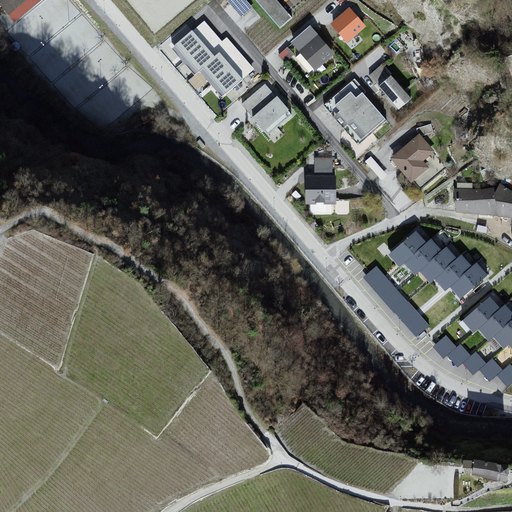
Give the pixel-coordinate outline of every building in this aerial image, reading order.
[(38,0),(0,0),(0,6),(13,22),(38,0)] [(225,0),(230,4),(241,17),(252,6),(246,0),(225,0)] [(253,0),(264,13),(279,29),(292,18),(289,14),(276,0),(253,0)] [(350,7),(330,23),(346,42),(366,25),(350,7)] [(254,67),(226,35),(222,39),(204,18),(171,46),(195,73),(200,69),(222,95),(254,67)] [(315,70),(335,53),(309,25),(290,42),(315,70)] [(381,64),(368,75),(397,110),(411,99),(381,64)] [(352,81),(321,106),(355,148),(386,122),(352,81)] [(264,84),(238,106),(264,137),(290,116),(264,84)] [(416,134),(385,160),(407,185),(425,170),(419,163),(431,153),(416,134)] [(330,159),(310,159),(310,177),(302,177),(303,205),(331,204),(330,159)] [(511,195),(498,185),(491,195),(494,218),(510,220),(511,230),(510,235),(511,235),(511,195)] [(490,190),(453,190),(453,212),(494,218),(491,195),(490,190)] [(416,230),(389,254),(400,265),(404,262),(426,242),(416,230)] [(426,242),(404,262),(414,273),(419,269),(440,250),(430,238),(426,242)] [(440,250),(419,269),(430,281),(435,277),(457,257),(446,245),(440,250)] [(457,257),(435,277),(445,289),(449,285),(471,266),(461,254),(457,257)] [(471,266),(449,285),(460,297),(487,273),(476,261),(471,266)] [(376,266),(363,277),(416,337),(429,325),(376,266)] [(489,296),(463,320),(473,332),(477,328),(499,308),(489,296)] [(499,308),(477,328),(488,340),(492,336),(511,317),(511,313),(504,304),(499,308)] [(511,317),(492,336),(502,347),(508,343),(511,338),(511,317)] [(457,346),(445,333),(431,347),(443,360),(446,357),(457,346)] [(471,356),(460,344),(457,346),(446,357),(458,369),(462,365),(471,356)] [(487,363),(476,352),(471,356),(462,365),(473,376),(478,372),(487,363)] [(502,370),(491,359),(487,363),(478,372),(488,383),(495,377),(502,370)] [(511,381),(511,366),(509,364),(502,370),(495,377),(506,388),(511,381)] [(508,465),(474,459),(471,474),(505,480),(508,465)]
